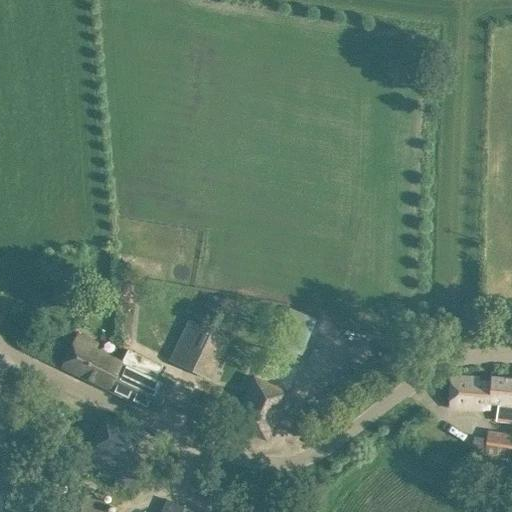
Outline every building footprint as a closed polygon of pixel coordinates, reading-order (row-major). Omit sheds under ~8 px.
[(117,265),(119,284),(131,282),(128,264),(117,265)] [(191,343),(181,365),(209,379),(229,338),(208,328),(199,347),(191,343)] [(61,366),(107,388),(118,366),(118,365),(91,352),(93,347),(75,338),(69,348),(61,366)] [(118,366),(107,388),(158,413),(171,386),(120,361),(118,365),(118,366)] [(253,377),(240,407),(232,425),(265,440),(287,392),(288,389),(262,378),(254,375),(253,377)] [(451,376),(449,406),(469,408),(488,410),(489,402),(497,403),(495,419),(511,421),(511,379),(490,378),(490,382),(478,381),(478,378),(451,376)] [(149,457),(158,439),(104,415),(96,433),(79,470),(133,494),(149,457)] [(484,464),(511,469),(511,463),(511,434),(487,430),(486,438),(474,436),(469,463),(484,466),(484,464)] [(59,511),(105,511),(109,503),(71,487),(59,511)] [(190,511),(167,502),(162,511),(190,511)]
